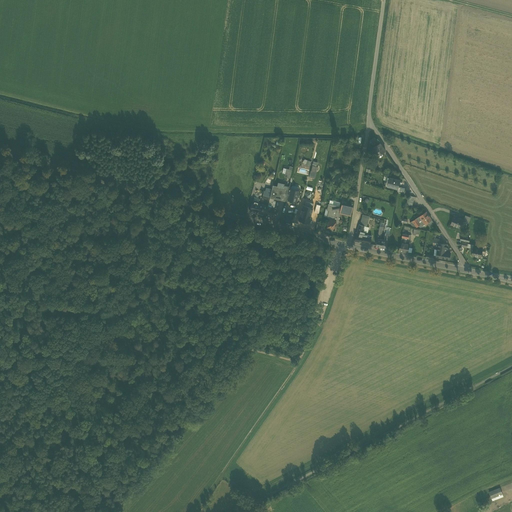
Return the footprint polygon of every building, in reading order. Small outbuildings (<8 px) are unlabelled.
[(369,152),(373,153),(375,151),(373,148),(379,143),(375,137),(370,140),(369,152)] [(375,151),(378,155),(386,150),(380,143),(379,143),(373,148),(375,151)] [(390,177),(389,181),(387,185),(399,188),(401,180),(390,177)] [(271,193),(270,196),(274,197),(281,199),(284,188),(283,188),(277,187),(272,186),(272,188),(271,193)] [(297,195),(298,190),(291,189),(291,188),(288,200),(296,202),(297,198),(299,197),(297,195)] [(262,199),(269,201),(270,196),(271,193),(264,192),(262,191),(261,195),(263,195),(262,199)] [(250,211),(256,212),(258,204),(259,202),(253,201),(250,211)] [(265,215),(267,206),(268,206),(258,204),(256,212),(265,215)] [(336,219),(335,222),(338,223),(339,220),(338,219),(340,213),(339,213),(341,207),(339,206),(328,204),(327,209),(329,210),(327,217),(327,220),(328,220),(329,217),(336,219)] [(339,213),(340,213),(350,215),(352,206),(342,204),(341,207),(339,213)] [(312,208),(305,205),(303,205),(298,220),(308,223),(312,208)] [(277,209),(271,207),(267,206),(265,215),(275,217),(277,209)] [(426,211),(420,216),(422,219),(425,224),(427,222),(432,219),(426,211)] [(285,221),(292,223),(292,222),(294,215),(287,214),(285,221)] [(360,224),(367,226),(370,216),(363,214),(360,224)] [(451,224),(461,227),(464,220),(454,216),(451,224)] [(335,222),(336,219),(329,217),(328,220),(327,224),(326,228),(333,230),(333,229),(334,229),(335,222)] [(421,224),(419,221),(417,218),(413,221),(417,227),(420,225),(421,224)] [(323,230),(324,223),(317,221),(316,228),(323,230)] [(365,234),(365,232),(363,231),(364,226),(367,226),(360,224),(359,224),(357,232),(355,232),(355,235),(356,235),(356,236),(355,240),(363,242),(365,234)] [(372,236),(365,234),(363,242),(370,244),(370,243),(372,236)] [(399,250),(408,252),(409,247),(410,244),(406,243),(404,242),(401,242),(399,250)] [(436,256),(450,259),(451,253),(446,252),(447,244),(441,243),(437,242),(437,246),(438,246),(438,249),(437,256),(436,256)] [(472,255),(481,257),(483,249),(473,247),(472,255)] [(489,492),(491,498),(503,493),(500,487),(489,492)]
